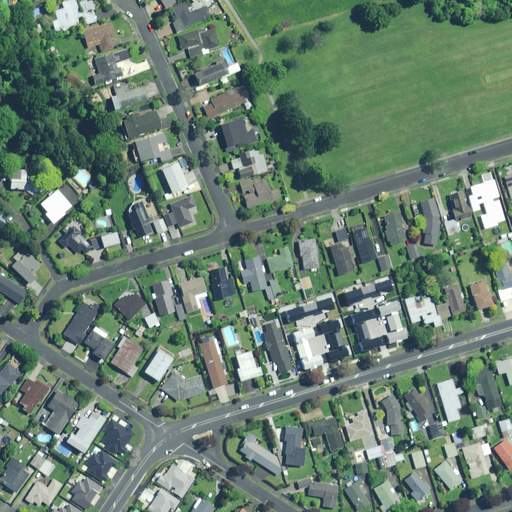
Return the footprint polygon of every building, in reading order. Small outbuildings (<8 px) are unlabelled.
[(82,16),(85,25),(96,21),(89,0),(87,0),(78,3),(81,13),(79,13),(74,0),(70,0),(62,3),(64,9),(55,11),(57,20),(52,21),(55,31),(79,24),(76,17),(82,16)] [(176,1),(175,0),(160,0),(165,8),(176,1)] [(190,13),(185,2),(170,8),(175,20),(172,21),(177,33),(186,29),(185,27),(211,16),(207,6),(190,13)] [(42,32),(40,23),(33,24),(36,34),(42,32)] [(117,38),(112,23),(83,33),(88,49),(98,45),(101,53),(113,49),(111,40),(117,38)] [(218,46),(213,30),(198,34),(197,31),(178,37),(182,50),(187,48),(190,58),(209,52),(208,49),(218,46)] [(113,54),(94,59),(100,82),(122,76),(118,62),(129,59),(127,51),(113,54)] [(199,87),(219,78),(221,83),(227,80),(225,75),(229,74),(224,62),(193,75),(199,87)] [(125,92),(123,84),(112,87),(115,96),(110,97),(113,110),(146,101),(142,87),(125,92)] [(246,101),(239,86),(210,100),(212,103),(203,107),(208,119),(246,101)] [(16,93),(0,91),(0,103),(14,105),(16,93)] [(160,128),(155,112),(144,115),(143,113),(135,115),(135,113),(123,117),(124,121),(122,122),(127,138),(160,128)] [(246,133),(242,119),(220,126),(224,138),(221,139),(226,153),(233,151),(238,150),(237,147),(257,141),(253,130),(246,133)] [(162,144),(167,142),(164,134),(134,142),(136,150),(132,152),(135,163),(160,156),(161,162),(171,160),(168,149),(164,150),(162,144)] [(259,156),(257,149),(239,155),(240,158),(231,161),(233,169),(238,168),(240,178),(267,171),(263,155),(259,156)] [(180,172),(175,163),(160,170),(171,194),(189,186),(186,180),(185,181),(181,172),(180,172)] [(44,178),(29,170),(10,169),(10,189),(23,189),(32,195),(44,178)] [(511,174),(503,177),(510,200),(511,199),(511,174)] [(252,185),(250,179),(239,182),(247,208),(283,197),(280,190),(271,193),(267,180),(252,185)] [(498,197),(493,180),(469,187),(471,195),(467,197),(472,212),(479,210),(477,204),(482,203),(485,214),(479,216),(483,229),(496,225),(496,223),(504,220),(497,201),(492,202),(491,199),(498,197)] [(70,206),(56,190),(39,204),(46,212),(44,214),(52,224),(64,214),(63,213),(70,206)] [(460,192),(448,196),(452,209),(451,209),(450,217),(453,220),(455,222),(469,218),(465,205),(464,206),(460,192)] [(177,223),(179,228),(193,223),(188,211),(197,208),(192,196),(170,205),(173,212),(163,216),(167,227),(177,223)] [(437,224),(438,216),(432,198),(418,203),(423,217),(420,233),(424,233),(422,244),(435,246),(438,224),(437,224)] [(150,222),(142,201),(133,205),(135,210),(128,213),(131,222),(130,222),(133,230),(134,229),(138,239),(152,233),(148,223),(150,222)] [(401,225),(397,212),(381,217),(385,227),(383,227),(384,231),(382,232),(385,241),(388,241),(389,245),(404,241),(400,225),(401,225)] [(166,230),(162,219),(153,223),(157,234),(166,230)] [(457,223),(455,224),(455,222),(453,220),(442,223),(446,236),(458,233),(457,231),(459,230),(457,223)] [(79,232),(73,226),(58,242),(65,248),(68,245),(76,254),(81,249),(84,253),(90,247),(77,234),(79,232)] [(368,240),(364,227),(350,231),(360,264),(375,259),(369,239),(368,240)] [(347,239),(343,229),(333,232),(337,242),(347,239)] [(118,243),(114,233),(99,237),(102,248),(118,243)] [(317,268),(313,239),(296,241),(298,257),(300,257),(302,270),(317,268)] [(340,248),(339,243),(328,246),(337,276),(353,271),(345,247),(340,248)] [(420,256),(416,244),(405,247),(409,260),(420,256)] [(291,266),(285,247),(277,250),(279,255),(264,260),(268,273),(291,266)] [(40,265),(27,252),(22,257),(17,253),(13,258),(16,261),(11,267),(29,284),(35,278),(32,274),(40,265)] [(391,268),(387,255),(376,258),(381,272),(391,268)] [(263,289),(265,289),(265,288),(257,257),(242,260),(245,270),(238,271),(241,284),(248,282),(250,292),(263,289)] [(492,267),(500,291),(511,287),(511,272),(509,274),(505,263),(492,267)] [(225,280),(222,267),(208,270),(212,284),(209,285),(213,301),(228,298),(227,296),(235,295),(231,278),(225,280)] [(27,293),(0,275),(0,291),(19,305),(27,293)] [(185,313),(196,310),(192,296),(205,292),(200,277),(176,284),(185,313)] [(310,287),(307,277),(299,280),(302,290),(310,287)] [(269,286),(272,297),(280,295),(275,280),(268,282),(269,286)] [(171,295),(167,281),(151,286),(154,298),(152,298),(158,316),(172,312),(168,296),(171,295)] [(490,306),(483,281),(468,286),(471,296),(470,296),(474,311),(490,306)] [(443,288),(452,315),(464,311),(460,298),(462,298),(461,294),(459,294),(456,284),(443,288)] [(368,294),(365,285),(356,288),(359,297),(368,294)] [(272,297),(269,286),(265,288),(265,289),(263,289),(267,300),(272,298),(272,297)] [(428,292),(419,295),(422,307),(415,309),(412,297),(403,300),(410,324),(419,321),(418,316),(420,316),(423,325),(431,322),(433,327),(440,325),(437,315),(436,316),(428,292)] [(144,304),(133,293),(129,297),(126,294),(121,299),(119,297),(111,306),(127,321),(144,304)] [(316,307),(318,306),(317,301),(316,301),(315,298),(306,300),(309,309),(310,308),(313,319),(319,317),(316,307)] [(401,299),(395,301),(395,304),(387,306),(389,313),(378,316),(385,338),(406,332),(402,318),(407,317),(401,299)] [(88,308),(82,304),(61,335),(77,345),(84,335),(82,333),(99,308),(92,303),(88,308)] [(449,316),(445,303),(436,306),(440,319),(449,316)] [(184,319),(179,304),(173,306),(178,321),(184,319)] [(158,325),(152,313),(142,318),(147,328),(154,325),(155,327),(158,325)] [(352,358),(337,314),(319,320),(324,335),(327,334),(331,345),(334,344),(337,353),(340,352),(343,361),(352,358)] [(377,336),(371,316),(347,324),(354,347),(370,342),(369,339),(377,336)] [(292,370),(279,328),(276,329),(273,321),(262,324),(264,332),(262,333),(265,342),(263,343),(266,350),(268,350),(272,364),(275,363),(278,374),(292,370)] [(144,329),(139,326),(133,334),(138,338),(144,329)] [(307,336),(304,328),(289,332),(294,349),(290,350),(293,362),(315,356),(309,335),(307,336)] [(110,345),(89,331),(81,343),(91,350),(88,355),(99,362),(110,345)] [(141,350),(124,339),(108,363),(130,377),(136,368),(131,365),(141,350)] [(225,385),(211,340),(197,345),(211,389),(225,385)] [(169,360),(154,351),(140,373),(154,382),(169,360)] [(252,369),(247,352),(232,357),(236,369),(233,370),(237,382),(259,376),(256,368),(252,369)] [(507,385),(511,383),(511,358),(494,363),(497,375),(504,373),(507,385)] [(0,394),(8,386),(10,389),(18,381),(16,379),(20,375),(14,370),(8,364),(0,372),(0,394)] [(477,397),(480,396),(480,397),(483,397),(486,410),(490,409),(491,413),(498,411),(497,407),(499,406),(488,367),(470,372),(477,397)] [(184,380),(172,372),(159,389),(176,402),(178,399),(180,400),(204,393),(199,376),(184,380)] [(34,383),(27,379),(20,390),(26,393),(19,403),(24,406),(22,409),(30,414),(38,401),(40,402),(49,389),(36,380),(34,383)] [(454,390),(450,380),(435,385),(447,423),(458,419),(455,409),(459,408),(455,395),(461,393),(460,388),(454,390)] [(421,400),(415,389),(402,395),(408,406),(406,407),(409,412),(411,410),(418,423),(429,417),(426,411),(428,410),(422,399),(421,400)] [(78,403),(58,390),(48,407),(53,411),(50,416),(53,417),(47,428),(58,435),(78,403)] [(392,436),(402,434),(397,406),(393,395),(381,403),(386,410),(387,425),(390,425),(392,436)] [(486,416),(482,406),(472,409),(476,420),(486,416)] [(371,435),(364,411),(357,413),(358,417),(352,419),(353,424),(346,427),(350,441),(371,435)] [(104,420),(92,412),(87,420),(82,416),(75,426),(79,429),(75,435),(71,433),(65,443),(82,454),(104,420)] [(0,423),(6,427),(9,422),(0,417),(0,423)] [(343,447),(334,418),(325,421),(325,418),(312,422),(312,420),(303,423),(306,434),(313,432),(314,436),(325,433),(330,451),(343,447)] [(511,424),(510,425),(508,419),(497,422),(502,438),(511,434),(511,424)] [(442,436),(438,423),(428,426),(432,439),(442,436)] [(91,463),(103,471),(111,459),(110,459),(125,436),(120,432),(121,431),(114,426),(91,463)] [(484,436),(482,426),(469,430),(472,439),(484,436)] [(299,448),(299,443),(301,443),(302,432),(300,432),(301,429),(285,427),(284,441),(286,441),(285,455),(286,455),(285,465),(304,466),(305,449),(299,448)] [(494,435),(492,429),(486,431),(488,438),(494,435)] [(261,443),(254,439),(255,437),(249,433),(238,451),(246,455),(244,457),(250,461),(251,459),(278,476),(281,471),(277,458),(259,446),(261,443)] [(394,449),(391,438),(381,440),(383,452),(394,449)] [(489,454),(485,439),(478,441),(478,443),(460,449),(469,479),(487,474),(482,456),(489,454)] [(511,465),(511,439),(507,444),(503,439),(491,448),(507,469),(511,465)] [(456,455),(452,443),(442,446),(446,458),(456,455)] [(383,455),(381,446),(366,450),(368,460),(383,455)] [(425,466),(421,451),(411,454),(415,469),(425,466)] [(55,467),(37,453),(29,463),(48,477),(55,467)] [(394,453),(378,457),(381,469),(396,465),(396,462),(403,460),(402,454),(394,456),(394,453)] [(25,467),(12,458),(6,467),(8,468),(0,478),(0,482),(16,493),(29,474),(23,469),(25,467)] [(88,462),(82,459),(79,464),(85,467),(88,462)] [(460,482),(443,461),(432,471),(449,491),(460,482)] [(367,472),(365,462),(355,465),(358,475),(367,472)] [(186,478),(184,477),(186,473),(173,470),(169,480),(155,501),(172,511),(174,511),(182,501),(174,497),(181,485),(183,482),(184,482),(186,478)] [(428,491),(413,473),(404,481),(413,492),(409,494),(415,502),(428,491)] [(335,501),(338,486),(313,481),(311,478),(297,482),(299,490),(309,487),(308,495),(324,498),(322,507),(338,509),(339,502),(335,501)] [(62,485),(53,479),(47,488),(37,482),(25,500),(32,504),(33,502),(39,506),(42,502),(48,506),(62,485)] [(387,511),(401,504),(388,480),(373,489),(382,505),(379,507),(381,511),(387,511)] [(355,483),(344,490),(357,511),(369,504),(355,483)] [(87,494),(71,484),(54,511),(73,511),(77,507),(78,508),(87,494)] [(210,511),(214,507),(202,499),(196,509),(194,507),(190,511),(210,511)]
